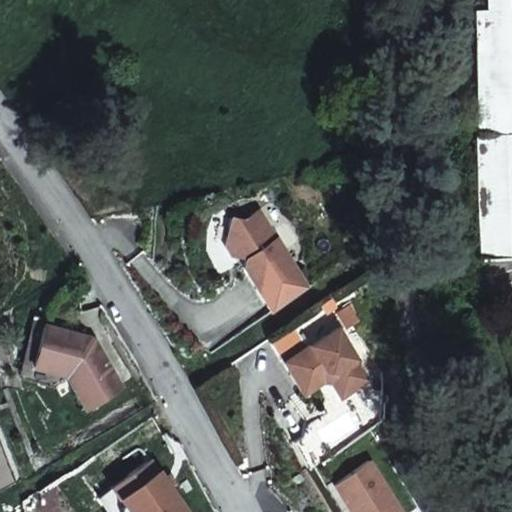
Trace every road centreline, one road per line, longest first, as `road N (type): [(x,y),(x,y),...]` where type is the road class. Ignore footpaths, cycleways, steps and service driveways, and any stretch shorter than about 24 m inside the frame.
road 1 (residential): [(0,119),(131,309),(239,511)]
road 2 (unknown): [(511,221),(503,0)]
